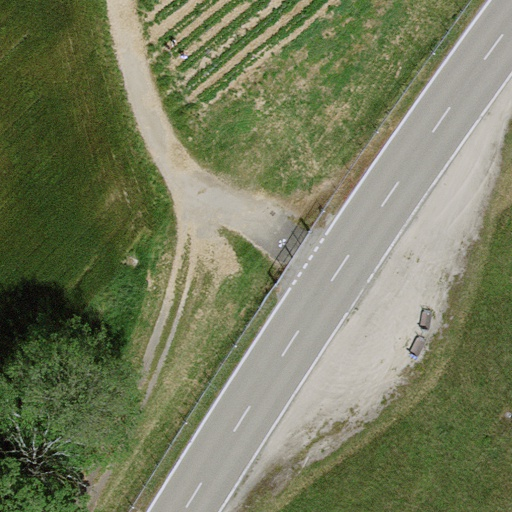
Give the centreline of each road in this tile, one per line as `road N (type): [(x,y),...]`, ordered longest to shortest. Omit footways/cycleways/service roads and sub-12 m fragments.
road 1 (track): [(194,185),(181,282),(151,366),(76,511)]
road 2 (track): [(123,0),(150,111),(194,185)]
